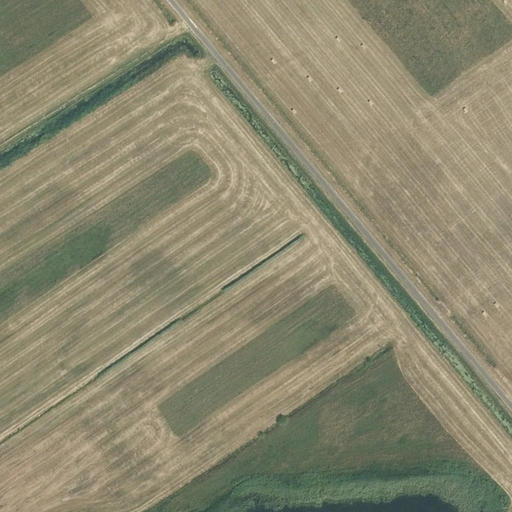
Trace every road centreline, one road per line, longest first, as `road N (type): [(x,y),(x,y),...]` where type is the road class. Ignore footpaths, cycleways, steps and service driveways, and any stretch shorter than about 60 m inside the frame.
road 1 (unclassified): [(511,408),(170,0)]
road 2 (track): [(191,24),(0,142)]
